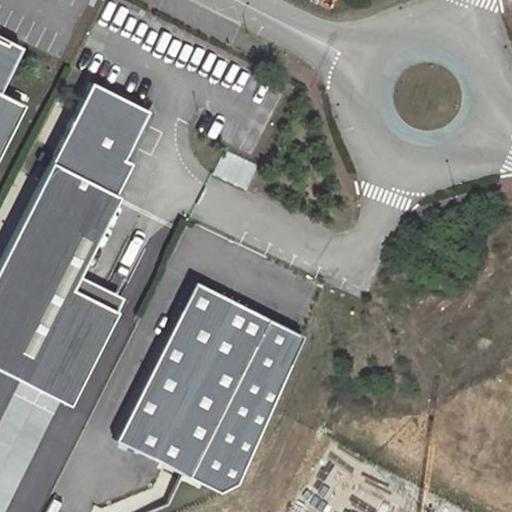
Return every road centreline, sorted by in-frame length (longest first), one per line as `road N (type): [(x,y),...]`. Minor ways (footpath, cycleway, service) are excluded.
road 1 (unclassified): [(372,71),(370,120),(406,154),(443,155),(479,122)]
road 2 (unclassified): [(242,0),(372,71)]
